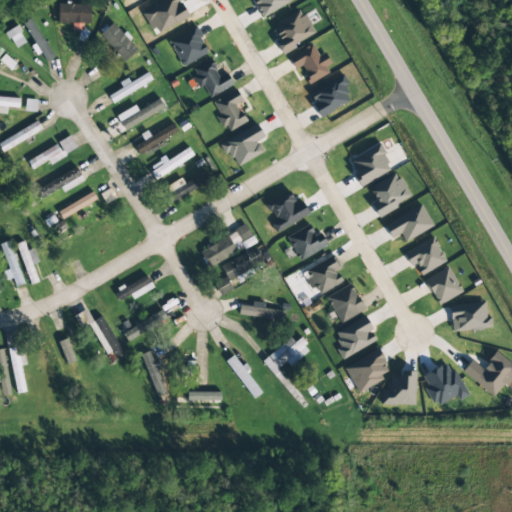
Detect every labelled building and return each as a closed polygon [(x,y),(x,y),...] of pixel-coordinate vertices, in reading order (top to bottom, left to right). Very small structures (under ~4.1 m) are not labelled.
[(251,0),(262,18),(291,1),(289,0),(251,0)] [(72,23),(72,30),(82,30),(82,24),(90,24),(90,4),(58,5),(58,24),(72,23)] [(315,36),(301,10),(271,26),(279,41),(275,42),(281,53),(315,36)] [(46,62),(54,57),(30,19),(20,24),(39,54),(40,53),(46,62)] [(138,49),(113,22),(99,35),(124,62),(138,49)] [(15,49),(26,42),(17,26),(5,33),(15,49)] [(169,38),(180,66),(208,55),(197,27),(169,38)] [(288,58),(295,70),(300,67),(309,84),(329,73),(325,67),(331,64),(324,53),(318,56),(312,44),(288,58)] [(233,85),(227,73),(219,77),(210,60),(190,70),(200,89),(203,87),(209,98),(233,85)] [(108,96),(112,103),(152,81),(147,71),(120,86),(121,88),(108,96)] [(350,99),(342,88),(348,84),(342,74),(308,96),(321,118),(350,99)] [(242,101),(236,90),(212,102),(219,115),(217,116),(226,133),(246,123),(236,105),(242,101)] [(19,108),(19,98),(0,96),(0,114),(6,115),(6,108),(19,108)] [(36,100),(25,99),(24,111),(36,112),(36,100)] [(134,106),(116,116),(124,131),(165,107),(160,99),(138,111),(134,106)] [(0,142),(0,149),(2,152),(42,130),(37,122),(0,142)] [(149,136),(149,135),(132,143),(137,154),(178,134),(174,124),(149,136)] [(258,141),(264,138),(258,125),(222,142),(234,167),(263,153),(258,141)] [(58,145),(27,161),(31,170),(48,161),(49,164),(78,149),(70,135),(57,143),(58,145)] [(392,172),(380,145),(348,159),(360,185),(392,172)] [(165,157),(148,167),(155,180),(193,156),(188,148),(167,161),(165,157)] [(61,189),(62,192),(84,182),(78,169),(36,188),(40,198),(61,189)] [(165,185),(170,199),(210,184),(206,173),(183,182),(182,179),(165,185)] [(410,201),(398,173),(369,187),(376,201),(371,204),(377,216),(410,201)] [(57,212),(61,219),(97,200),(92,192),(57,212)] [(309,215),(302,201),(296,204),(289,192),(265,204),(274,220),(270,222),(275,233),(309,215)] [(384,226),(391,239),(400,235),(404,243),(433,226),(421,205),(384,226)] [(298,261),(327,247),(321,233),(314,236),(310,226),(286,236),(298,261)] [(207,266),(255,245),(248,228),(199,249),(207,266)] [(410,267),(415,265),(421,275),(446,262),(432,237),(403,253),(410,267)] [(6,281),(12,279),(15,288),(24,284),(8,241),(0,244),(0,248),(8,269),(3,271),(6,281)] [(38,262),(33,249),(27,251),(23,242),(15,245),(30,285),(38,282),(32,265),(38,262)] [(220,266),(228,281),(263,262),(255,247),(220,266)] [(320,294),(342,282),(335,270),(340,267),(333,255),(304,271),(308,276),(300,281),(307,292),(316,287),(320,294)] [(438,306),(462,292),(447,267),(423,281),(438,306)] [(114,292),(119,301),(130,295),(132,300),(153,289),(146,275),(114,292)] [(231,292),(228,279),(217,282),(220,295),(231,292)] [(326,296),(338,323),(363,312),(352,285),(326,296)] [(452,333),(491,328),(490,317),(486,317),(484,302),(449,307),(452,333)] [(238,316),(284,321),(285,310),(239,304),(238,316)] [(106,356),(111,353),(116,361),(124,356),(101,316),(92,321),(86,310),(74,317),(81,329),(88,325),(106,356)] [(126,342),(167,321),(162,311),(121,332),(126,342)] [(334,333),(341,346),(336,349),(341,360),(377,340),(364,317),(334,333)] [(21,366),(23,366),(19,333),(6,335),(15,394),(25,393),(21,366)] [(286,362),(290,366),(309,351),(300,340),(295,344),(290,338),(261,361),(281,386),(287,382),(277,369),(286,362)] [(65,365),(74,362),(68,339),(59,342),(65,365)] [(357,393),(391,373),(377,349),(343,368),(357,393)] [(0,382),(1,396),(8,396),(4,350),(0,350),(0,382)] [(495,399),(511,376),(511,365),(495,352),(481,370),(471,361),(462,372),(495,399)] [(262,392),(242,365),(241,366),(233,356),(225,362),(252,400),(262,392)] [(422,377),(427,387),(424,389),(433,407),(455,395),(458,401),(467,397),(448,362),(422,377)] [(415,406),(415,372),(400,371),(400,377),(388,376),(387,391),(381,390),(380,405),(415,406)] [(220,393),(187,393),(187,401),(220,401),(220,393)]
